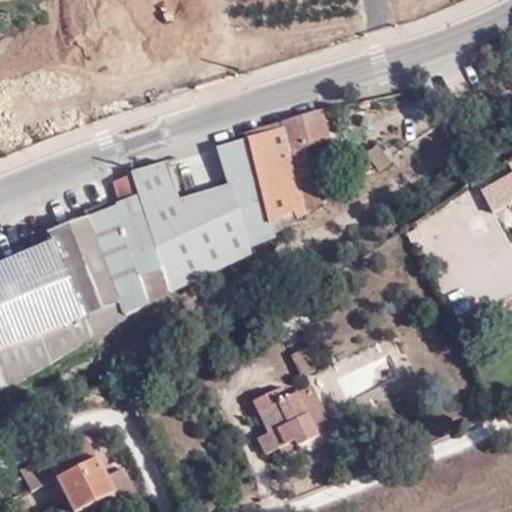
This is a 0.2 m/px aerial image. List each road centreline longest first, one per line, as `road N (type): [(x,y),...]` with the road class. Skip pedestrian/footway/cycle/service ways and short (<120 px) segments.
road 1 (tertiary): [(511,12),(0,190)]
road 2 (unclassified): [(177,511),(142,444),(109,412),(63,414),(0,456)]
